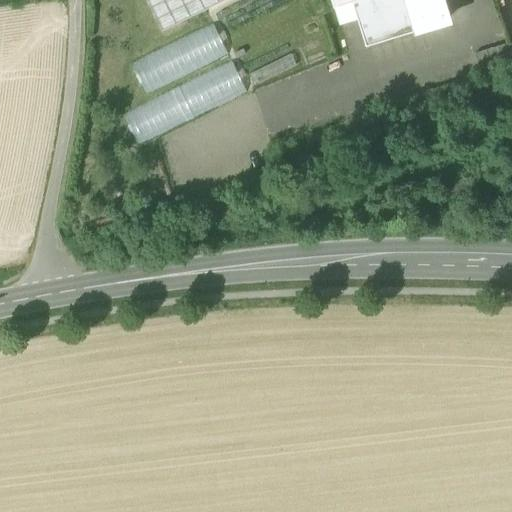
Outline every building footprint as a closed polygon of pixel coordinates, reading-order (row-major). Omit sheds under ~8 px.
[(145,0),(162,34),(230,0),(145,0)] [(332,0),(335,10),(354,4),(367,0),(332,0)] [(367,0),(354,4),(367,48),(445,24),(438,0),(367,0)] [(133,65),(147,95),(229,55),(214,25),(133,65)] [(475,55),(482,78),(511,69),(511,53),(509,45),(475,55)] [(232,63),(124,116),(138,146),(246,93),(232,63)]
